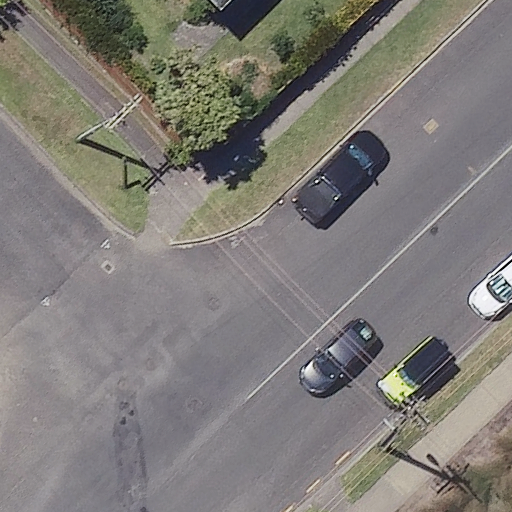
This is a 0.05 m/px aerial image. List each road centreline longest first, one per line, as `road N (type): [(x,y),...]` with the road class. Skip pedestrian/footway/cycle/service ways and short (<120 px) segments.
road 1 (residential): [(180,460),(511,142)]
road 2 (residential): [(0,259),(180,460)]
